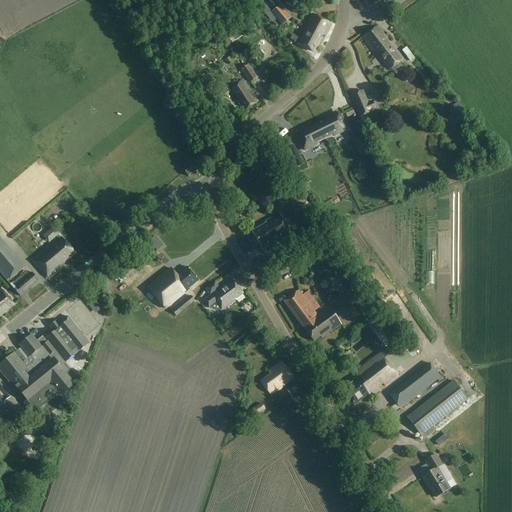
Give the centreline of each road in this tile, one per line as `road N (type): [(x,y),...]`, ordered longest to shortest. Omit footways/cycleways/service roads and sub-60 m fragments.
road 1 (unclassified): [(387,511),(219,222),(212,187)]
road 2 (tertiary): [(0,336),(180,192),(212,187)]
road 3 (tertiary): [(212,187),(224,156),(320,66),(344,17)]
